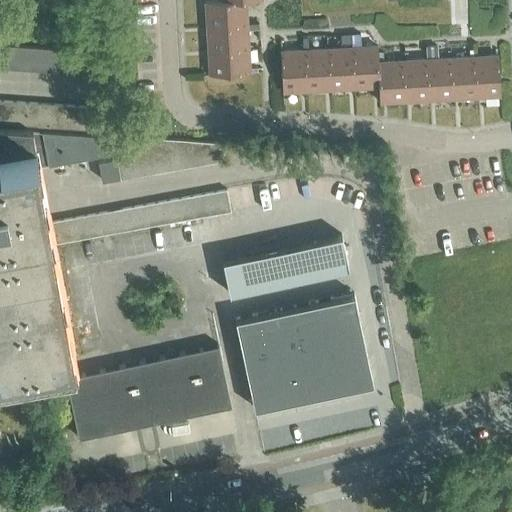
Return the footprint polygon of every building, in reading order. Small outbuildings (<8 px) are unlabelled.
[(246,23),(245,0),(234,0),(233,0),(211,0),(205,0),(206,25),(246,23)] [(259,29),(259,22),(246,23),(247,30),(259,29)] [(248,47),(246,23),(206,25),(208,49),(248,47)] [(351,34),(341,35),(341,43),(351,43),(351,34)] [(16,69),(18,45),(5,45),(3,68),(16,69)] [(28,69),(30,46),(18,45),(16,69),(28,69)] [(379,73),(378,61),(377,45),(352,46),(354,86),(378,85),(377,73),(379,73)] [(41,70),(43,47),(30,46),(28,69),(41,70)] [(354,86),(352,46),(328,48),(330,88),(354,86)] [(427,58),(437,58),(437,46),(426,47),(427,58)] [(53,71),(55,48),(43,47),(41,70),(53,71)] [(249,71),(248,47),(208,49),(209,74),(249,71)] [(66,72),(67,49),(55,48),(53,71),(66,72)] [(330,88),(328,48),(304,49),(306,89),(330,88)] [(78,73),(80,50),(67,49),(66,72),(78,73)] [(306,89),(304,49),(280,51),(282,90),(306,89)] [(91,74),(92,51),(80,50),(78,73),(91,74)] [(105,51),(92,51),(91,74),(103,75),(105,51)] [(498,54),(474,56),(476,96),(500,94),(498,54)] [(476,96),(474,56),(449,57),(452,97),(476,96)] [(452,97),(449,57),(425,59),(427,99),(452,97)] [(427,99),(425,59),(401,60),(403,100),(427,99)] [(403,100),(401,60),(378,61),(379,73),(377,73),(378,85),(379,101),(403,100)] [(0,122),(12,124),(14,100),(2,100),(0,122)] [(25,124),(26,101),(14,100),(12,124),(25,124)] [(37,125),(39,102),(26,101),(25,124),(37,125)] [(50,126),(51,103),(39,102),(37,125),(50,126)] [(62,127),(64,104),(51,103),(50,126),(62,127)] [(74,128),(76,105),(64,104),(62,127),(74,128)] [(87,129),(88,106),(76,105),(74,128),(87,129)] [(101,106),(88,106),(87,129),(100,130),(101,106)] [(52,243),(48,221),(38,166),(115,151),(116,157),(128,155),(140,153),(152,151),(164,148),(176,146),(188,144),(200,142),(203,141),(32,129),(31,129),(0,126),(0,367),(41,360),(45,381),(65,378),(78,437),(231,404),(217,343),(76,373),(56,265),(52,243)] [(221,160),(218,142),(203,141),(200,142),(204,163),(221,160)] [(204,163),(200,142),(188,144),(192,165),(204,163)] [(192,165),(188,144),(176,146),(180,168),(192,165)] [(180,168),(176,146),(164,148),(168,170),(180,168)] [(168,170),(164,148),(152,151),(156,172),(168,170)] [(156,172),(152,151),(140,153),(144,174),(156,172)] [(144,174),(140,153),(128,155),(132,177),(144,174)] [(132,177),(128,155),(116,157),(120,176),(120,179),(132,177)] [(120,176),(116,157),(98,161),(101,180),(120,176)] [(226,188),(214,191),(218,212),(230,210),(226,188)] [(218,212),(214,191),(202,193),(206,214),(218,212)] [(206,214),(202,193),(190,195),(194,217),(206,214)] [(194,217),(190,195),(179,197),(183,219),(187,218),(194,217)] [(183,219),(179,197),(167,199),(171,221),(176,220),(183,219)] [(171,221),(167,199),(155,202),(159,223),(164,222),(171,221)] [(159,223),(155,202),(143,204),(147,225),(153,224),(159,223)] [(147,225),(143,204),(131,206),(135,228),(142,226),(147,225)] [(135,228),(131,206),(119,208),(123,230),(131,228),(135,228)] [(123,230),(119,208),(108,210),(112,232),(120,230),(123,230)] [(112,232),(108,210),(96,213),(100,234),(108,233),(112,232)] [(100,234),(96,213),(84,215),(88,236),(97,235),(100,234)] [(88,236),(84,215),(72,217),(76,239),(86,237),(88,236)] [(76,239),(72,217),(60,219),(64,241),(75,239),(76,239)] [(183,219),(176,220),(180,242),(191,240),(187,218),(183,219)] [(64,241),(60,219),(48,221),(52,243),(64,241)] [(171,221),(164,222),(168,244),(180,242),(176,220),(171,221)] [(159,223),(153,224),(157,246),(168,244),(164,222),(159,223)] [(147,225),(142,226),(146,248),(157,246),(153,224),(147,225)] [(135,228),(131,228),(135,250),(146,248),(142,226),(135,228)] [(123,230),(120,230),(124,252),(135,250),(131,228),(123,230)] [(112,232),(108,233),(112,254),(124,252),(120,230),(112,232)] [(100,234),(97,235),(101,256),(112,254),(108,233),(100,234)] [(222,260),(229,293),(348,267),(341,234),(222,260)] [(88,236),(86,237),(90,258),(101,256),(97,235),(88,236)] [(76,239),(75,239),(79,260),(90,258),(86,237),(76,239)] [(64,241),(68,263),(79,260),(75,239),(64,241)] [(64,241),(52,243),(56,265),(68,263),(64,241)] [(199,265),(169,271),(173,292),(177,314),(207,308),(199,265)] [(169,271),(140,276),(144,298),(173,292),(169,271)] [(140,276),(110,281),(114,303),(144,298),(140,276)] [(110,281),(81,287),(85,309),(114,303),(110,281)] [(173,292),(144,298),(148,319),(177,314),(173,292)] [(234,318),(253,408),(372,382),(353,293),(234,318)] [(144,298),(114,303),(118,325),(148,319),(144,298)] [(114,303),(85,309),(89,330),(118,325),(114,303)]
